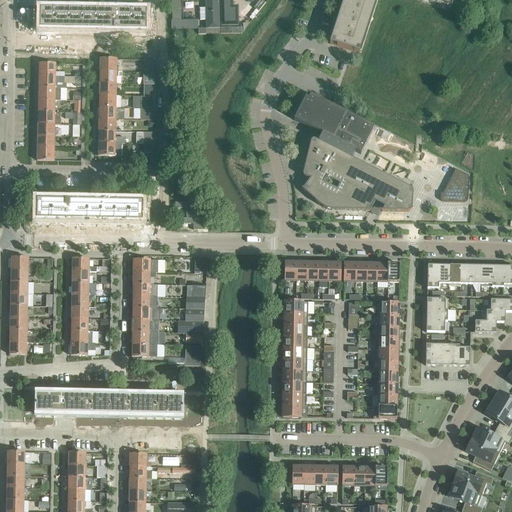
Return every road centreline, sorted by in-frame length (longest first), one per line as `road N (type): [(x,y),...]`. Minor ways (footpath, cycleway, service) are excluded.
road 1 (residential): [(284,244),(265,111),(307,43),(322,0)]
road 2 (residential): [(0,374),(116,361),(121,242)]
road 3 (residential): [(511,250),(284,244)]
road 4 (residential): [(272,438),(402,443),(440,458)]
road 5 (residential): [(7,170),(11,0)]
road 6 (residential): [(121,242),(269,244)]
